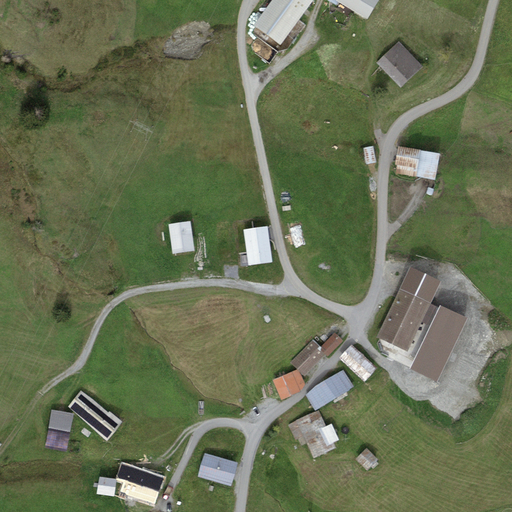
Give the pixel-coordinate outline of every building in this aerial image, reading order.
[(314,0),(274,0),(253,29),(280,48),(314,0)] [(378,0),(338,0),(337,3),(367,20),(378,0)] [(399,42),(378,63),(401,86),(422,66),(399,42)] [(371,146),(363,148),(367,164),(375,162),(371,146)] [(440,153),(398,147),(394,172),(437,179),(440,153)] [(193,249),(189,222),(169,225),(173,252),(193,249)] [(274,263),(269,225),(241,229),(247,266),(274,263)] [(431,300),(401,286),(377,337),(407,351),(421,323),(427,325),(436,306),(430,303),(431,300)] [(321,347),(319,348),(326,355),(328,356),(343,341),(335,333),(321,347)] [(431,361),(442,336),(436,333),(425,358),(431,361)] [(313,339),(291,362),(305,376),(326,355),(319,348),(321,347),(313,339)] [(376,368),(351,345),(339,358),(364,381),(376,368)] [(298,369),(272,380),(281,400),(300,391),(305,384),(298,369)] [(316,386),(305,395),(315,410),(353,386),(343,371),(316,386)] [(108,412),(81,390),(68,407),(107,441),(123,421),(109,411),(108,412)] [(74,414),(52,410),(45,447),(66,451),(74,414)] [(319,410),(287,425),(294,440),(303,436),(313,458),(336,448),(333,443),(339,440),(331,424),(326,426),(319,410)] [(366,449),(357,460),(366,469),(376,458),(366,449)] [(237,463),(204,453),(197,475),(231,485),(237,463)] [(163,477),(122,464),(117,480),(125,482),(122,490),(121,490),(119,496),(126,498),(126,496),(155,505),(163,477)] [(115,479),(98,477),(96,494),(113,496),(115,479)]
